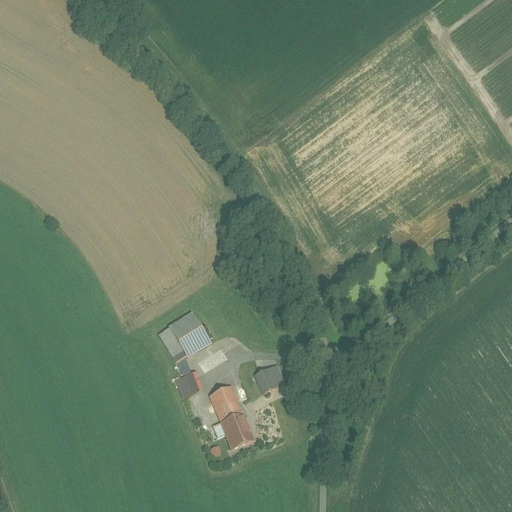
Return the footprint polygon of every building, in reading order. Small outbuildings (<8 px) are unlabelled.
[(190,324),(159,344),(178,373),(209,352),(190,324)] [(274,376),(255,387),(264,403),(284,392),(274,376)] [(196,382),(176,389),(182,407),(202,400),(196,382)] [(230,457),(255,448),(233,385),(208,394),(230,457)] [(211,459),(220,455),(217,447),(208,451),(211,459)]
